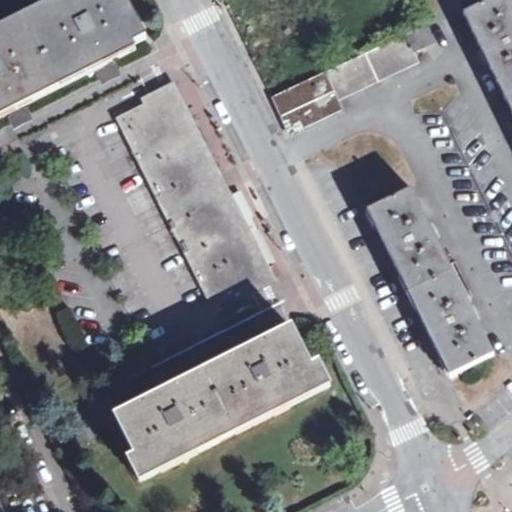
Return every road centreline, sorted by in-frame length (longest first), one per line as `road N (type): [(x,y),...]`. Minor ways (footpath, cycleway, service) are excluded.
road 1 (tertiary): [(184,0),(433,488)]
road 2 (unknown): [(388,397),(254,445)]
